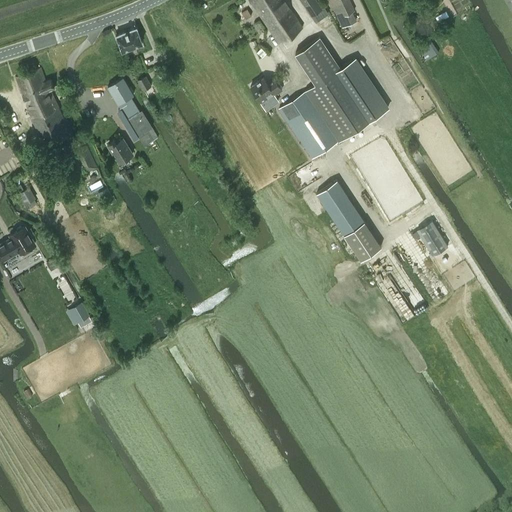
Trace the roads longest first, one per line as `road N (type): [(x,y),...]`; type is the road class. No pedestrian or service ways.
road 1 (tertiary): [(0,56),(154,0)]
road 2 (track): [(511,327),(433,205)]
